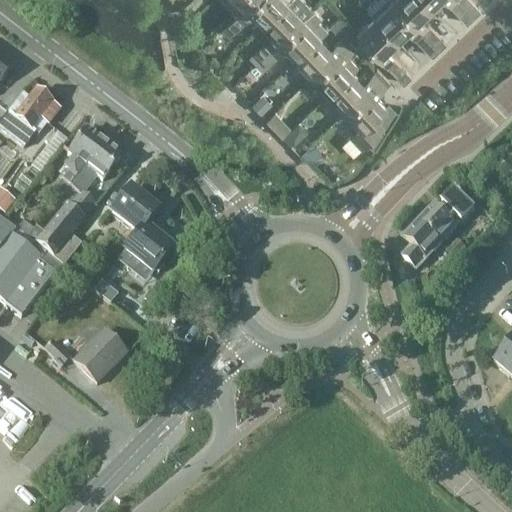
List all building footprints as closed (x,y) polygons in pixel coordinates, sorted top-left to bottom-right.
[(252,15),(262,25),(288,0),(248,0),(238,9),(240,11),(227,25),(234,32),(246,21),(246,17),(251,17),(252,15)] [(229,0),(237,8),(238,9),(248,0),(229,0)] [(253,52),(260,60),(313,9),(303,0),(288,0),(262,25),(272,35),(270,37),(269,42),(264,42),(253,52)] [(422,51),(431,42),(391,1),(390,0),(375,0),(366,9),(373,17),(373,18),(396,42),(405,33),(407,35),(412,35),(411,39),(422,51)] [(421,17),(431,8),(422,0),(391,0),(391,1),(431,42),(438,49),(445,43),(428,25),(423,24),(423,19),(421,17)] [(446,6),(457,17),(464,25),(473,17),(456,0),(422,0),(431,8),(439,0),(440,0),(441,1),(447,2),(446,6)] [(456,0),(473,17),(480,10),(469,0),(456,0)] [(313,9),(260,60),(268,68),(279,57),(279,52),(284,52),(286,50),(295,60),(319,37),(327,30),(317,20),(321,17),(313,9)] [(295,60),(312,77),(349,42),(356,35),(355,34),(355,35),(339,18),(329,27),(338,37),(328,47),(319,37),(295,60)] [(356,35),(402,84),(409,77),(392,58),(387,58),(387,53),(385,52),(396,42),(373,18),(355,34),(356,35)] [(328,94),(352,72),(357,67),(347,57),(356,49),(349,42),(312,77),(328,94)] [(0,80),(9,68),(0,61),(0,80)] [(328,94),(338,105),(344,112),(382,76),(375,69),(362,82),(352,72),(328,94)] [(349,137),(341,145),(346,150),(352,157),(361,149),(383,129),(373,118),(385,107),(383,105),(375,96),(388,83),(382,76),(344,112),(359,127),(349,137)] [(8,117),(0,128),(0,131),(25,150),(35,137),(28,132),(38,119),(45,125),(56,110),(33,92),(28,98),(22,94),(8,113),(14,118),(12,120),(8,117)] [(258,98),(251,105),(260,115),(267,108),(258,98)] [(57,203),(102,144),(85,131),(65,156),(73,162),(47,195),(57,203)] [(282,137),(290,146),(296,140),(288,131),(282,137)] [(63,208),(64,207),(65,208),(43,235),(35,246),(51,259),(50,259),(61,268),(78,246),(70,239),(83,222),(82,221),(92,208),(78,196),(93,177),(100,183),(120,158),(102,144),(57,203),(63,208)] [(305,150),(300,154),(311,164),(323,159),(316,146),(315,147),(312,144),(305,149),(305,150)] [(504,177),(505,176),(510,171),(501,163),(496,168),(504,177)] [(15,202),(0,190),(0,212),(4,216),(15,202)] [(108,215),(135,236),(137,238),(143,230),(157,213),(127,190),(108,215)] [(421,222),(442,243),(459,226),(458,225),(460,223),(468,231),(480,217),(454,192),(441,206),(445,209),(441,213),(435,207),(421,222)] [(16,228),(6,220),(2,225),(0,223),(0,305),(19,321),(53,277),(37,265),(45,255),(35,246),(43,235),(35,229),(33,232),(23,224),(17,231),(15,230),(16,228)] [(439,261),(446,268),(456,257),(449,250),(449,251),(441,244),(442,243),(421,222),(404,240),(411,247),(401,258),(415,271),(439,247),(446,254),(439,261)] [(137,238),(135,236),(122,254),(150,276),(170,251),(143,230),(137,238)] [(449,250),(456,257),(464,248),(457,242),(449,250)] [(101,283),(93,293),(110,306),(118,297),(101,283)] [(94,386),(124,356),(101,333),(71,363),(94,386)] [(63,369),(72,361),(53,342),(44,351),(63,369)] [(511,347),(496,366),(511,379),(511,347)]
